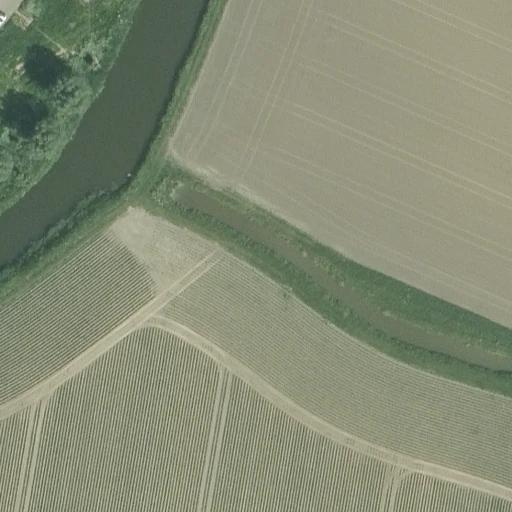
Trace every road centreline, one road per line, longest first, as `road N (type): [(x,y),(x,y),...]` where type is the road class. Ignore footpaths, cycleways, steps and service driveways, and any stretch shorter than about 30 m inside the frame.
road 1 (track): [(136,196),(252,256),(368,338),(511,393)]
road 2 (track): [(0,299),(136,196),(191,88),(223,0)]
